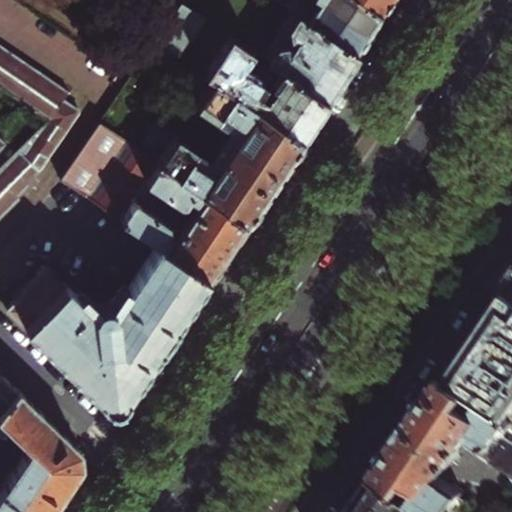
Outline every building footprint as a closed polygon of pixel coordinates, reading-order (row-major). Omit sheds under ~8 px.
[(290,8),(356,53),(367,36),(381,14),(359,0),(288,0),(285,5),(290,8)] [(359,0),(381,14),(390,0),(359,0)] [(154,38),(178,55),(203,16),(180,1),(154,38)] [(259,54),(325,99),(339,78),(356,53),(290,8),(259,54)] [(212,78),(300,137),(308,124),(325,99),(259,54),(227,33),(202,71),(212,78)] [(0,217),(19,198),(17,196),(30,184),(28,182),(40,171),(38,169),(77,111),(77,107),(64,98),(69,90),(0,43),(0,85),(48,119),(0,167),(0,217)] [(157,161),(244,220),(273,177),(300,137),(212,78),(194,104),(216,118),(221,109),(243,124),(238,132),(235,130),(229,131),(222,140),(227,144),(220,155),(215,152),(211,158),(212,162),(216,165),(211,173),(189,159),(194,150),(173,136),(157,161)] [(157,161),(98,121),(59,178),(157,244),(206,277),(215,263),(225,249),(234,234),(244,220),(157,161)] [(0,257),(8,263),(3,269),(16,279),(26,266),(37,274),(44,265),(12,241),(0,257)] [(62,281),(21,322),(103,403),(109,405),(117,405),(122,402),(155,352),(206,277),(157,244),(128,288),(123,288),(120,289),(108,306),(106,305),(99,304),(96,306),(79,290),(76,290),(72,292),(62,281)] [(12,314),(21,322),(62,281),(47,267),(6,308),(12,314)] [(462,345),(441,376),(511,427),(511,284),(506,293),(501,288),(462,345)] [(0,407),(17,388),(0,371),(0,407)] [(374,475),(420,505),(430,511),(445,511),(461,490),(439,474),(441,470),(444,471),(447,471),(458,457),(455,450),(470,430),(473,433),(473,441),(482,448),(494,432),(511,444),(511,427),(441,376),(434,386),(404,430),(374,475)] [(0,407),(0,418),(28,446),(47,461),(80,449),(42,413),(17,388),(0,407)] [(511,444),(494,432),(482,448),(489,454),(484,461),(511,481),(511,444)] [(47,461),(28,446),(0,488),(0,511),(48,511),(50,510),(81,463),(80,449),(47,461)] [(348,511),(415,511),(420,505),(374,475),(362,493),(348,511)] [(452,511),(467,493),(461,490),(445,511),(452,511)]
